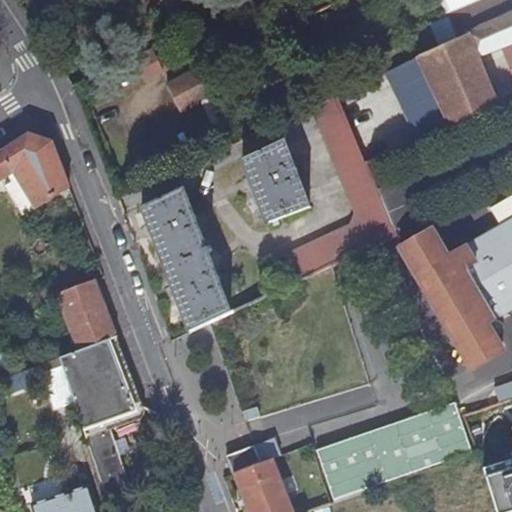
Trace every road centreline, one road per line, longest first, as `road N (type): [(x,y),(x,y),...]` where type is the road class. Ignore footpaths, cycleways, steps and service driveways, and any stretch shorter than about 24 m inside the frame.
road 1 (residential): [(43,93),(86,167),(209,511)]
road 2 (unknown): [(190,458),(365,414),(384,384),(374,351)]
